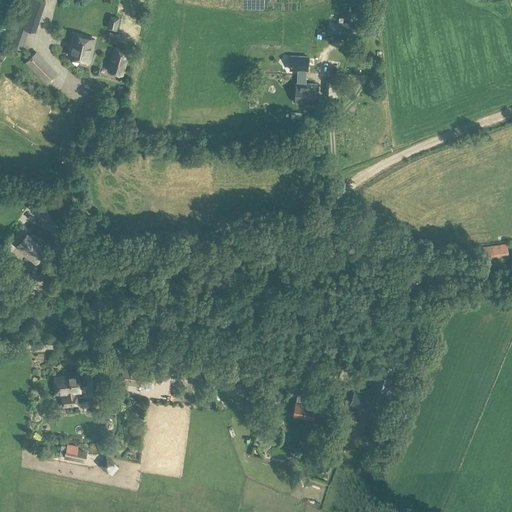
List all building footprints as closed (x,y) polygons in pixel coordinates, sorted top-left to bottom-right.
[(43,0),(26,0),(26,3),(43,8),(46,1),(43,0)] [(110,14),(107,27),(116,29),(119,16),(110,14)] [(328,34),(356,34),(356,23),(328,23),(328,34)] [(28,29),(19,26),(12,46),(21,49),(28,29)] [(90,61),(95,39),(73,34),(68,56),(90,61)] [(130,51),(114,47),(107,71),(123,75),(130,51)] [(35,53),(25,62),(47,84),(56,75),(35,53)] [(291,57),(290,71),(298,71),(306,72),(307,72),(308,58),(291,57)] [(296,83),(295,103),(308,103),(316,104),(317,84),(305,84),(306,72),(298,71),(298,83),(296,83)] [(335,96),(335,81),(325,80),(325,95),(335,96)] [(53,194),(42,200),(55,223),(65,217),(53,194)] [(22,241),(17,247),(35,263),(46,251),(27,235),(22,241)] [(481,258),(507,253),(505,243),(479,247),(481,258)] [(121,383),(153,388),(156,370),(123,366),(121,383)] [(75,393),(74,391),(80,390),(80,388),(86,387),(87,391),(101,389),(98,367),(87,369),(89,380),(82,381),(80,374),(55,377),(58,393),(67,392),(68,394),(61,395),(62,408),(78,406),(76,394),(76,395),(75,393)] [(391,380),(377,375),(371,392),(376,394),(386,397),(391,380)] [(294,384),(293,390),(311,393),(313,381),(313,379),(312,378),(296,376),(294,384)] [(356,390),(352,402),(371,409),(376,394),(371,392),(370,395),(356,390)] [(298,394),(296,403),(294,415),(313,419),(316,406),(308,405),(310,396),(298,394)] [(310,427),(312,420),(295,416),(294,423),(310,427)] [(367,439),(374,442),(380,430),(373,426),(367,439)] [(61,445),(60,455),(65,456),(65,458),(85,462),(87,452),(78,450),(78,446),(67,444),(67,446),(61,445)] [(314,463),(325,466),(328,458),(316,455),(314,463)]
